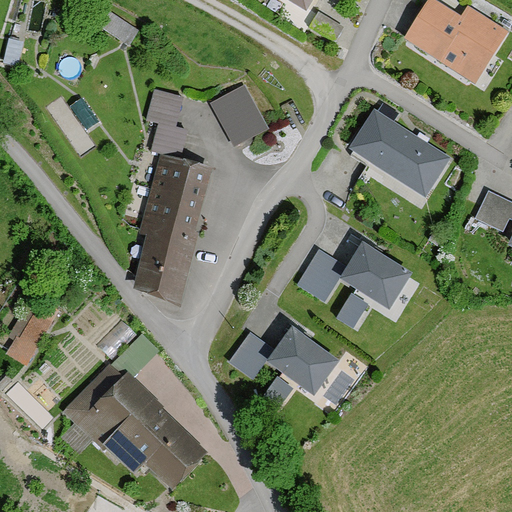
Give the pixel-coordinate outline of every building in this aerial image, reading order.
[(310,0),(279,0),(303,13),(310,0)] [(398,47),(470,92),(505,36),(465,11),(458,22),(427,2),(398,47)] [(265,136),(243,92),(211,108),(233,152),(265,136)] [(447,163),(371,116),(347,155),(423,202),(447,163)] [(132,287),(181,300),(199,233),(195,232),(212,168),(160,155),(139,233),(146,235),(132,287)] [(511,209),(486,197),(472,227),(507,243),(503,253),(511,256),(511,209)] [(402,281),(352,252),(341,271),(318,257),(299,288),(324,303),(332,289),(381,317),(402,281)] [(333,324),(350,334),(362,314),(345,304),(333,324)] [(33,369),(48,322),(28,315),(12,362),(33,369)] [(332,367),(284,334),(272,353),(250,337),(229,367),(252,383),(262,370),(308,402),(332,367)] [(141,467),(168,494),(205,457),(123,377),(119,381),(107,370),(61,417),(72,428),(60,441),(78,458),(92,444),(128,480),(141,467)] [(260,405),(276,417),(290,397),(274,386),(260,405)]
